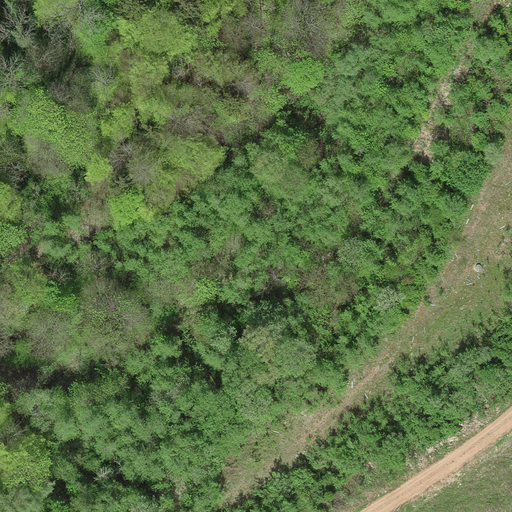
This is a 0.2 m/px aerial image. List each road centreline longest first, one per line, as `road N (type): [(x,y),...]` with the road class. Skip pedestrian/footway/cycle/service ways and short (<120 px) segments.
road 1 (track): [(505,0),(405,171),(338,253),(287,291),(162,348),(33,378),(0,368)]
road 2 (track): [(511,150),(474,251),(426,324),(289,453)]
